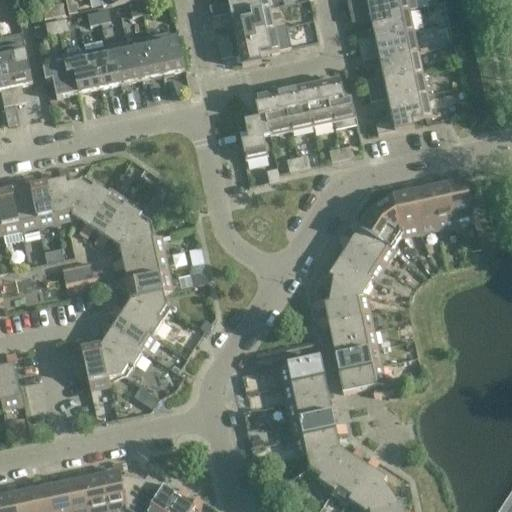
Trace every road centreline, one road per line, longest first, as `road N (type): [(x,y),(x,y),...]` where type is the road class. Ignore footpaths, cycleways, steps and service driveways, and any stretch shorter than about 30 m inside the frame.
road 1 (residential): [(282,279),(348,180),(511,145)]
road 2 (residential): [(0,158),(198,117)]
road 3 (residential): [(282,279),(226,241),(198,117)]
road 4 (residential): [(206,89),(325,63),(331,51),(322,0)]
road 5 (residential): [(216,421),(224,365),(282,279)]
road 6 (residential): [(216,421),(70,451)]
